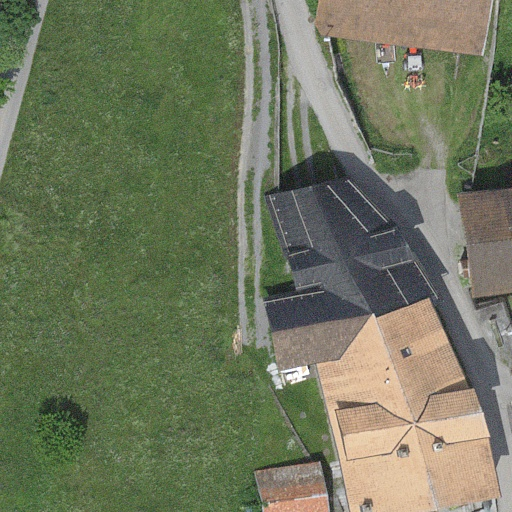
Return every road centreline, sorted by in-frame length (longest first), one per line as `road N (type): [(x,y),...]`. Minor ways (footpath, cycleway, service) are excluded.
road 1 (residential): [(289,0),(347,155),(438,269),(488,392),(507,511)]
road 2 (residential): [(0,122),(33,0)]
